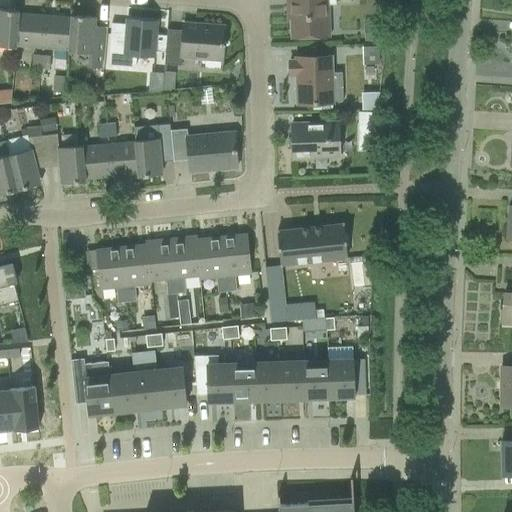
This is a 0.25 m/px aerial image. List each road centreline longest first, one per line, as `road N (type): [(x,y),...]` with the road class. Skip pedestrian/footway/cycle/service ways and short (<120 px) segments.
road 1 (residential): [(440,458),(460,0)]
road 2 (residential): [(52,480),(233,462),(440,458)]
road 3 (residential): [(259,193),(252,201),(0,221)]
road 4 (residential): [(259,193),(253,17),(240,3),(211,0)]
